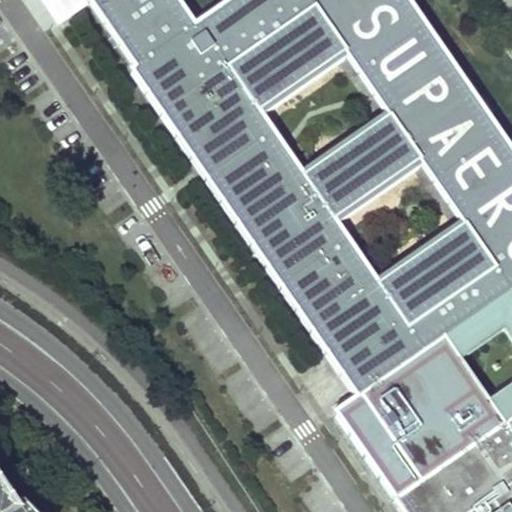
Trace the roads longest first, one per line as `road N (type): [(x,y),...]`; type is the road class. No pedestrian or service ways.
road 1 (tertiary): [(191,511),(117,410),(0,309)]
road 2 (tertiary): [(0,376),(91,461),(128,511)]
